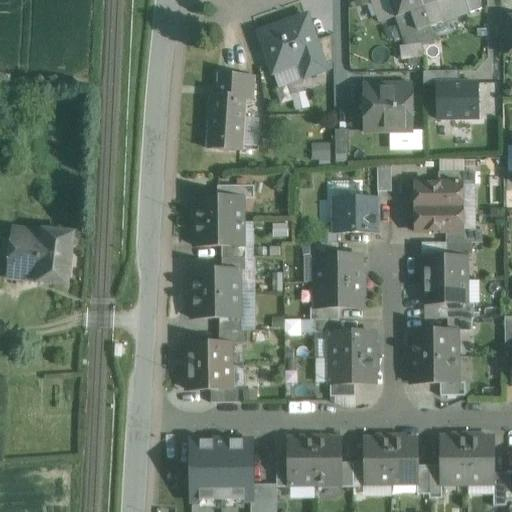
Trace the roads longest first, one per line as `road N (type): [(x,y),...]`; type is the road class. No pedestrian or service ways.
road 1 (tertiary): [(138,421),(168,5)]
road 2 (residential): [(138,421),(395,417)]
road 3 (residential): [(395,417),(395,258)]
